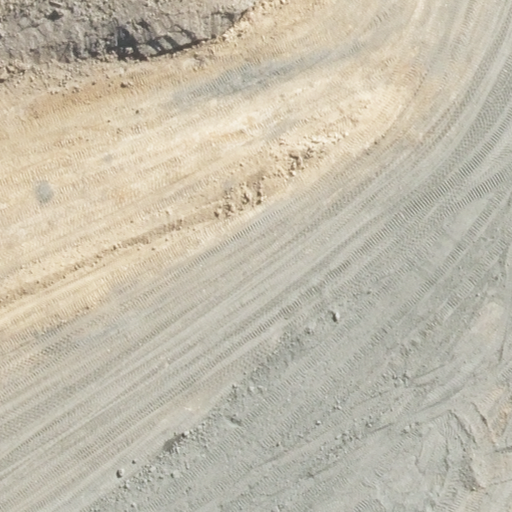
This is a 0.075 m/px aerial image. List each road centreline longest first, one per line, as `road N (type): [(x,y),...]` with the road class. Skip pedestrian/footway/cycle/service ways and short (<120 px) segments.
road 1 (trunk): [(0,445),(511,205)]
road 2 (trunk): [(511,289),(35,511)]
